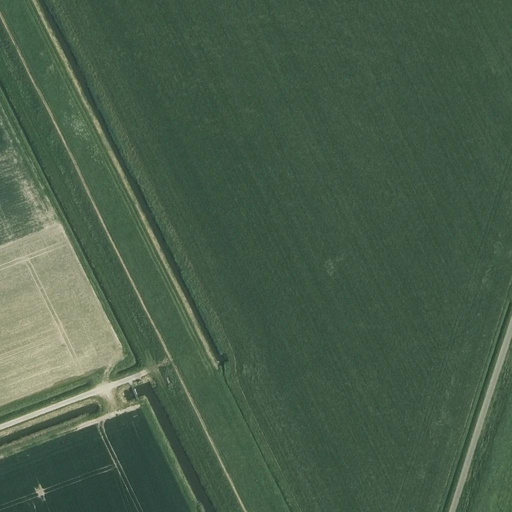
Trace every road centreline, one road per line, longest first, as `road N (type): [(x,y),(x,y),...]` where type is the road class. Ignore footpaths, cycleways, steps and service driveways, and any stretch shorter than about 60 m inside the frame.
road 1 (unclassified): [(452,511),(511,325)]
road 2 (track): [(0,429),(148,373)]
